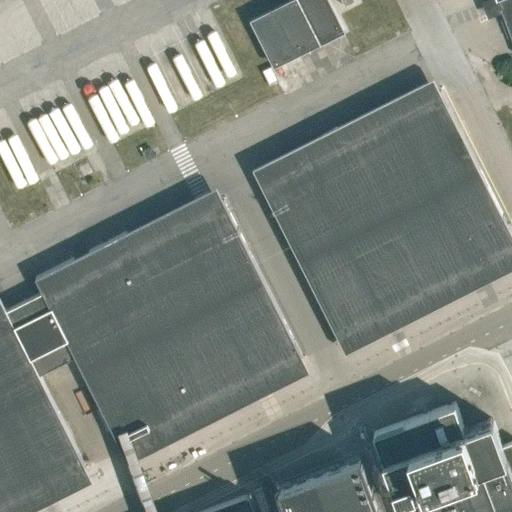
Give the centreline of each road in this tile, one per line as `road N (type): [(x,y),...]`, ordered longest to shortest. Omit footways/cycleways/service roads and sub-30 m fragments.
road 1 (unknown): [(0,236),(6,243),(30,240),(434,30)]
road 2 (unknown): [(0,91),(192,0)]
road 3 (unknown): [(511,180),(434,30)]
